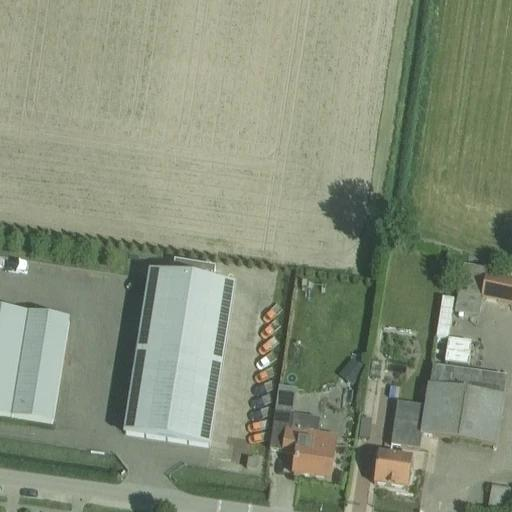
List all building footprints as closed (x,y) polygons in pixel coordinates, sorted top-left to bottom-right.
[(45,270),(46,261),(24,257),(23,267),(45,270)] [(212,285),(215,269),(174,262),(171,279),(150,275),(124,435),(208,448),(234,288),(212,285)] [(476,318),(485,271),(463,266),(454,314),(476,318)] [(511,306),(511,282),(485,277),(481,300),(511,306)] [(441,299),(435,338),(447,340),(453,301),(441,299)] [(0,416),(12,419),(28,318),(0,313),(0,416)] [(68,324),(28,318),(12,419),(51,425),(55,405),(68,324)] [(491,341),(492,329),(468,328),(467,340),(491,341)] [(447,340),(443,364),(467,368),(471,344),(447,340)] [(352,362),(341,375),(354,386),(364,372),(352,362)] [(394,427),(391,447),(419,451),(421,436),(495,447),(498,425),(502,396),(428,385),(425,408),(397,404),(395,418),(394,427)] [(275,415),(269,451),(295,455),(292,475),(329,480),(332,460),(335,438),(291,432),(293,417),(275,415)] [(407,490),(412,459),(378,454),(373,485),(407,490)] [(256,471),(258,461),(247,459),(246,470),(256,471)] [(510,511),(511,505),(511,490),(491,487),(486,511),(510,511)]
